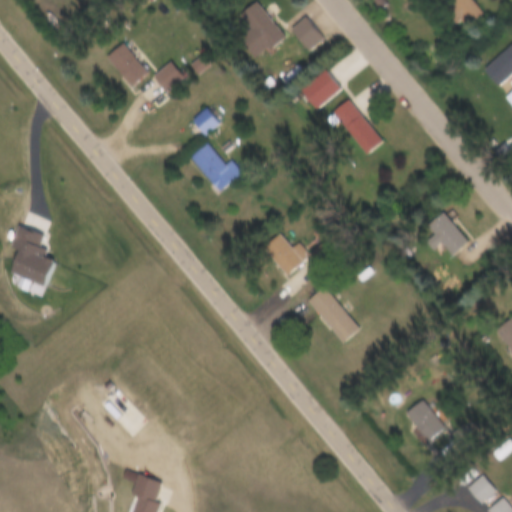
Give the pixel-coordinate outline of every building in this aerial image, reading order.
[(258,60),(287,37),(259,1),(238,18),(247,29),(240,36),(258,60)] [(321,33),(309,18),(295,30),(307,45),(321,33)] [(135,87),(151,73),(124,43),(108,58),(135,87)] [(511,47),(486,71),(500,87),(511,75),(511,47)] [(157,79),(171,93),(187,77),(173,63),(157,79)] [(303,91),(320,111),(345,90),(329,70),(303,91)] [(387,142),(354,99),(337,112),(371,155),(387,142)] [(212,137),(225,123),(208,107),(195,121),(212,137)] [(237,160),(231,165),(212,144),(195,158),(226,193),(248,173),(237,160)] [(425,232),(451,259),(471,240),(445,213),(425,232)] [(291,275),(313,260),(319,268),(335,257),(326,245),(313,254),(305,243),(297,249),(286,234),(270,246),(291,275)] [(347,342),(364,329),(330,287),(313,300),(347,342)] [(511,319),(499,328),(511,346),(511,319)] [(408,412),(430,441),(447,428),(425,399),(408,412)] [(511,511),(511,509),(477,465),(461,478),(488,511),(511,511)]
